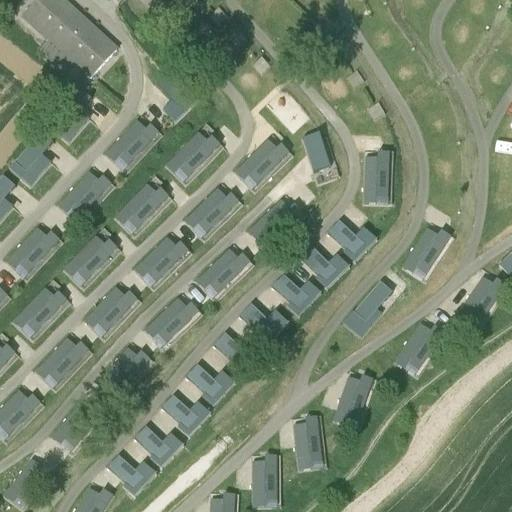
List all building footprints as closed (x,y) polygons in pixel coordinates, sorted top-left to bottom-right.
[(39,52),(60,71),(69,61),(90,81),(116,53),(58,0),(38,0),(22,18),(48,42),(39,52)] [(0,27),(2,29),(13,15),(2,6),(0,8),(0,27)] [(190,101),(183,93),(181,95),(165,79),(154,89),(170,105),(171,104),(179,112),(190,101)] [(52,121),(65,132),(79,114),(90,101),(78,90),(52,121)] [(107,154),(125,171),(146,150),(128,132),(107,154)] [(15,164),(27,174),(52,143),(40,133),(15,164)] [(202,147),(206,144),(197,135),(173,159),(182,168),(178,172),(187,180),(210,155),(202,147)] [(313,175),(330,170),(319,135),(302,141),(313,175)] [(246,179),(255,188),(279,164),(271,155),(275,152),(266,143),(242,167),(250,175),(246,179)] [(363,194),(374,194),(374,200),(387,200),(388,166),(376,166),(376,160),(364,160),(363,194)] [(0,180),(0,205),(14,187),(2,178),(0,180)] [(54,207),(71,224),(92,202),(74,186),(54,207)] [(121,211),(130,219),(126,223),(135,232),(158,207),(150,199),(154,196),(145,187),(121,211)] [(196,228),(204,237),(230,213),(222,205),(226,201),(217,192),(192,215),(200,224),(196,228)] [(275,203),(254,224),(272,243),(294,223),(275,203)] [(345,251),(353,259),(363,248),(355,240),(338,224),(328,235),(345,251)] [(10,253),(29,271),(50,250),(31,231),(10,253)] [(408,259),(417,265),(414,270),(424,277),(444,249),(434,242),(437,238),(427,231),(408,259)] [(75,276),(83,284),(107,259),(99,251),(102,248),(93,239),(70,263),(78,272),(75,276)] [(145,276),(153,285),(178,261),(170,253),(174,249),(166,240),(141,263),(149,271),(145,276)] [(317,278),(325,286),(336,275),(328,267),(311,251),(300,262),(317,278)] [(207,288),(216,297),(241,273),(233,265),(237,261),(228,252),(204,276),(211,284),(207,288)] [(511,280),(511,255),(511,254),(498,266),(511,280)] [(288,305),(297,312),(307,301),(299,294),(282,277),(272,289),(288,305)] [(462,308),(472,314),(468,319),(479,326),(498,298),(489,291),(492,287),(482,280),(462,308)] [(353,315),(365,325),(376,312),(391,295),(379,284),(353,315)] [(96,327),(105,336),(129,310),(120,303),(124,299),(115,290),(92,315),(100,323),(96,327)] [(20,315),(28,324),(24,327),(33,336),(57,311),(49,303),(52,300),(43,291),(20,315)] [(156,337),(165,346),(190,322),(182,314),(186,310),(177,301),(153,324),(160,333),(156,337)] [(256,334),(264,342),(275,330),(267,323),(250,306),(239,318),(256,334)] [(427,338),(430,333),(419,326),(400,354),(410,361),(407,366),(417,373),(436,344),(427,338)] [(230,363),(238,370),(249,359),(241,351),(224,335),(213,347),(230,363)] [(47,378),(56,387),(79,361),(71,354),(75,350),(66,341),(42,366),(51,374),(47,378)] [(110,388),(119,396),(142,370),(133,363),(137,359),(127,351),(105,376),(114,384),(110,388)] [(202,395),(211,402),(221,391),(213,383),(196,367),(185,378),(202,395)] [(336,411),(347,414),(345,420),(356,424),(368,392),(357,388),(359,383),(348,379),(336,411)] [(0,407),(0,416),(16,432),(36,410),(16,391),(0,407)] [(178,425),(186,433),(197,422),(188,414),(171,398),(161,409),(178,425)] [(63,443),(72,451),(95,425),(86,417),(90,413),(80,405),(58,431),(67,438),(63,443)] [(306,432),(305,426),(293,427),(296,461),(307,460),(308,466),(320,465),(317,431),(306,432)] [(151,457),(159,465),(169,453),(161,446),(144,430),(134,441),(151,457)] [(123,485),(131,493),(142,482),(134,474),(117,458),(106,469),(123,485)] [(19,496),(16,501),(26,508),(46,480),(37,473),(40,469),(30,462),(10,489),(19,496)] [(264,470),(264,464),(252,464),(252,498),(263,498),(263,504),(275,504),(276,470),(264,470)] [(98,500),(101,493),(89,487),(73,511),(103,511),(107,505),(98,500)] [(209,502),(208,511),(232,511),(233,509),(221,508),(221,503),(209,502)]
